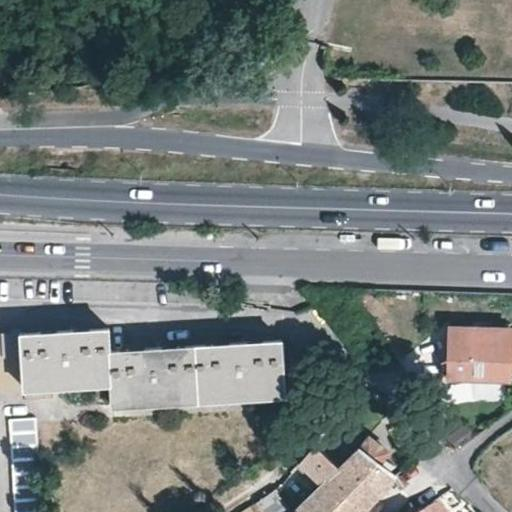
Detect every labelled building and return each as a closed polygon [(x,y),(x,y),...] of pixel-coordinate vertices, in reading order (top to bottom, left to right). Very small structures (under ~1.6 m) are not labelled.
[(509,326),(450,327),(450,379),(509,379),(509,326)] [(0,390),(113,383),(114,406),(285,394),(282,338),(252,340),(146,347),(111,350),(109,327),(77,329),(0,334),(0,390)] [(41,511),(35,418),(10,420),(15,511),(41,511)] [(386,485),(395,475),(396,474),(395,473),(379,459),(388,449),(371,435),(365,442),(362,445),(359,447),(341,466),(332,475),(366,507),(369,504),(375,497),(386,485)] [(315,441),(300,460),(322,483),(332,475),(341,466),(315,441)] [(289,473),(277,488),(282,496),(297,482),(289,473)] [(360,511),(366,507),(332,475),(322,483),(292,511),(360,511)] [(448,511),(440,496),(416,511),(417,511),(448,511)] [(256,502),(240,511),(262,511),(263,511),(256,502)]
